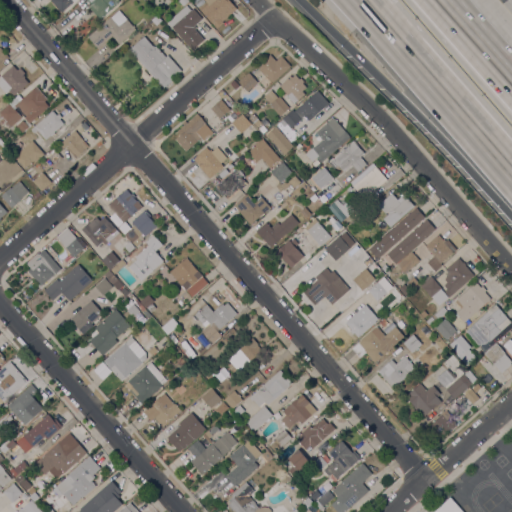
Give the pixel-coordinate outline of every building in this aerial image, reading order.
[(75,0),(62,12),(50,0),(75,0)] [(100,19),(88,6),(90,3),(87,0),(119,0),(120,1),(100,19)] [(222,21),(223,23),(217,28),(200,10),(207,3),(204,0),(229,0),(236,8),(222,21)] [(167,21),(186,5),(191,10),(193,8),(202,18),(194,25),(196,27),(195,29),(204,39),(192,50),(167,21)] [(118,10),(135,29),(119,44),(112,36),(98,48),(88,37),(118,10)] [(129,49),(144,36),(154,47),(156,46),(166,57),(168,55),(181,70),(172,79),(173,80),(164,88),(129,49)] [(0,47),(9,57),(3,62),(5,65),(0,69),(0,47)] [(272,82),(268,77),(267,78),(259,69),(260,68),(258,66),(270,54),(276,61),(281,56),(290,66),(272,82)] [(14,95),(10,90),(6,94),(0,86),(0,78),(1,76),(13,65),(17,70),(20,67),(25,73),(22,75),(28,82),(14,95)] [(247,91),(238,82),(249,72),(257,82),(247,91)] [(295,74),(299,79),(301,78),(304,81),(302,83),(306,87),(302,91),(305,94),(298,100),(293,103),(282,90),(286,87),(284,84),(295,74)] [(239,86),(235,89),(230,83),(233,79),(239,86)] [(36,86),(47,99),(44,101),(49,106),(30,123),(31,124),(29,126),(26,122),(27,121),(24,117),(16,107),(14,109),(20,116),(11,124),(11,125),(9,127),(5,122),(2,126),(0,124),(0,120),(2,119),(1,118),(2,117),(0,114),(0,112),(9,104),(8,102),(18,94),(22,98),(36,86)] [(289,108),(279,116),(269,104),(270,104),(264,97),(271,90),(277,98),(279,96),(289,108)] [(309,121),(298,108),(317,90),(328,103),(309,121)] [(230,109),(220,118),(211,108),(221,99),(230,109)] [(292,109),(301,119),(291,128),(282,119),(292,109)] [(52,110),(57,115),(59,113),(62,117),(59,119),(64,123),(54,132),(55,133),(52,135),(51,134),(46,139),(37,130),(34,133),(31,129),(52,110)] [(197,114),(205,123),(213,133),(204,141),(201,138),(186,151),(175,138),(180,134),(177,131),(197,114)] [(242,114),(251,124),(249,126),(251,128),(243,134),(242,132),(241,133),(232,123),(242,114)] [(322,140),(316,132),(333,117),(350,137),(321,162),(317,165),(314,162),(318,159),(316,157),(312,161),(305,154),(317,144),(322,140)] [(22,132),(19,128),(24,123),(27,127),(22,132)] [(258,129),(262,125),(267,130),(263,133),(258,129)] [(284,154),(266,134),(275,126),(293,146),(284,154)] [(89,146),(77,157),(67,145),(62,149),(58,145),(75,130),(89,146)] [(0,139),(4,144),(6,142),(8,145),(4,149),(0,144),(0,139)] [(269,167),(262,159),(257,163),(247,152),(262,139),(280,158),(269,167)] [(32,140),(44,154),(35,162),(33,160),(25,168),(14,156),(32,140)] [(353,141),(363,153),(359,156),(368,166),(356,176),(348,168),(343,172),(338,165),(334,168),(329,163),(353,141)] [(210,178),(192,159),(206,147),(211,152),(217,147),(226,158),(220,163),(223,166),(210,178)] [(46,155),(53,148),(62,157),(55,164),(46,155)] [(280,182),(271,172),(282,161),(292,172),(280,182)] [(373,163),(387,179),(364,199),(350,182),(373,163)] [(228,199),(224,194),(222,196),(214,187),(234,169),(233,168),(236,166),(243,174),(241,176),(246,183),(228,199)] [(225,168),(229,172),(222,178),(218,174),(225,168)] [(329,181),(321,188),(312,176),(320,170),(329,181)] [(51,182),(41,191),(32,181),(42,172),(51,182)] [(300,182),(294,187),(288,181),(294,175),(300,182)] [(28,191),(20,199),(11,207),(1,195),(10,187),(10,188),(19,181),(28,191)] [(337,181),(342,187),(327,201),(322,195),(337,181)] [(126,189),(131,194),(132,193),(135,196),(134,198),(136,200),(142,206),(138,210),(138,209),(123,222),(108,205),(126,189)] [(390,227),(383,219),(389,213),(387,211),(385,213),(378,205),(392,193),(397,199),(404,194),(414,206),(390,227)] [(249,224),(234,205),(248,194),(254,201),(261,195),(270,207),(249,224)] [(347,202),(354,210),(340,222),(328,206),(337,199),(342,206),(347,202)] [(300,211),(305,207),(311,214),(306,218),(300,211)] [(378,258),(369,249),(416,207),(424,217),(378,258)] [(144,210),(144,211),(145,210),(151,216),(149,217),(156,225),(144,236),(131,221),(144,210)] [(286,233),(270,247),(256,231),(266,222),(271,228),(277,222),(279,224),(291,214),(299,222),(286,233)] [(81,229),(88,223),(88,224),(94,219),(96,217),(99,220),(104,216),(109,222),(110,222),(117,230),(112,235),(111,234),(106,238),(109,241),(105,244),(102,241),(97,246),(81,229)] [(331,237),(320,246),(304,227),(315,218),(317,221),(331,237)] [(395,263),(387,254),(426,219),(435,228),(395,263)] [(132,242),(118,228),(125,222),(130,227),(133,225),(141,234),(139,236),(142,239),(140,240),(141,241),(136,246),(132,242)] [(67,227),(76,238),(75,238),(84,248),(74,257),(73,256),(72,256),(69,254),(70,253),(56,237),(67,227)] [(141,280),(138,277),(137,278),(135,275),(136,274),(129,266),(137,259),(135,257),(148,245),(145,241),(153,234),(162,244),(155,251),(163,261),(141,280)] [(438,234),(443,239),(443,238),(445,241),(444,242),(453,251),(440,263),(425,246),(438,234)] [(339,235),(349,247),(335,260),(324,248),(339,235)] [(291,268),(281,257),(279,260),(274,255),(277,252),(276,251),(289,240),(290,241),(294,238),(298,243),(295,246),(303,256),(291,268)] [(135,247),(129,252),(124,247),(130,242),(135,247)] [(356,246),(362,252),(356,258),(356,257),(352,261),(348,256),(351,252),(350,252),(356,246)] [(61,269),(55,274),(54,273),(39,287),(35,282),(37,281),(23,265),(37,253),(38,254),(44,249),(61,269)] [(119,260),(110,269),(101,259),(111,251),(119,260)] [(404,273),(402,271),(400,272),(398,269),(399,268),(397,265),(412,252),(419,260),(404,273)] [(447,272),(445,269),(458,257),(463,262),(464,262),(466,264),(465,265),(474,275),(449,296),(444,291),(447,289),(444,285),(447,282),(445,279),(447,272)] [(208,283),(191,297),(170,272),(187,258),(201,275),(208,283)] [(114,274),(111,270),(122,260),(126,264),(114,274)] [(389,269),(385,272),(380,267),(385,263),(389,269)] [(69,301),(62,292),(53,300),(44,290),(57,278),(59,281),(78,264),(92,280),(69,301)] [(332,304),(324,296),(317,302),(306,289),(317,279),(315,277),(326,267),(330,272),(332,270),(343,282),(342,283),(348,290),(343,294),(332,304)] [(394,267),(400,275),(394,280),(388,272),(394,267)] [(361,292),(352,281),(368,268),(377,278),(361,292)] [(119,286),(120,287),(118,289),(117,288),(116,288),(106,277),(111,273),(121,284),(119,286)] [(377,300),(368,291),(378,282),(385,276),(389,281),(382,287),(386,291),(377,300)] [(439,305),(431,297),(420,285),(431,276),(441,288),(440,288),(448,297),(439,305)] [(420,284),(413,290),(412,289),(410,290),(406,285),(408,284),(407,283),(413,277),(414,277),(420,284)] [(464,322),(456,313),(463,306),(457,299),(476,282),(480,287),(482,286),(486,290),(484,291),(490,298),(464,322)] [(108,299),(101,306),(95,298),(102,292),(108,299)] [(142,304),(140,301),(148,294),(150,297),(154,301),(151,303),(155,307),(150,312),(146,307),(145,308),(142,304)] [(141,304),(151,315),(149,317),(148,318),(133,301),(135,300),(136,299),(141,304)] [(97,313),(88,322),(89,323),(87,325),(86,324),(80,330),(70,319),(88,303),(97,313)] [(205,349),(195,336),(210,324),(206,319),(201,323),(194,315),(206,304),(213,311),(222,303),(224,305),(227,303),(237,314),(217,331),(221,335),(205,349)] [(140,311),(133,317),(131,315),(127,318),(123,314),(127,310),(126,310),(133,304),(140,311)] [(465,331),(495,304),(511,322),(489,341),(488,341),(485,343),(478,345),(465,331)] [(443,306),(448,311),(437,321),(432,316),(443,306)] [(348,320),(347,320),(349,318),(349,319),(362,308),(369,317),(370,316),(375,322),(358,337),(354,332),(352,334),(350,330),(351,329),(350,328),(349,328),(347,326),(347,325),(345,323),(348,320)] [(116,309),(130,325),(115,338),(117,342),(102,355),(89,340),(98,332),(95,327),(116,309)] [(432,316),(435,320),(429,325),(425,322),(432,316)] [(161,327),(172,318),(179,325),(168,335),(161,327)] [(384,318),(388,323),(383,327),(379,322),(384,318)] [(456,330),(446,339),(435,327),(445,318),(456,330)] [(400,320),(405,325),(401,328),(396,323),(400,320)] [(430,331),(426,335),(420,329),(424,325),(430,331)] [(385,335),(395,326),(404,337),(375,362),(366,352),(360,357),(352,348),(360,341),(360,340),(376,326),(385,335)] [(203,349),(190,360),(177,345),(190,334),(203,349)] [(413,334),(421,344),(412,352),(403,343),(413,334)] [(450,345),(461,335),(472,347),(469,349),(460,357),(450,345)] [(121,381),(104,361),(132,337),(145,352),(146,358),(142,361),(142,362),(121,381)] [(239,349),(236,345),(242,340),(245,344),(252,338),(258,344),(257,345),(261,350),(240,369),(239,368),(238,370),(229,359),(230,358),(230,357),(239,349)] [(511,356),(503,345),(510,339),(511,340),(511,339),(511,356)] [(496,343),(506,354),(504,355),(505,356),(501,359),(500,359),(494,364),(484,353),(496,343)] [(151,355),(148,351),(153,346),(157,350),(151,355)] [(469,349),(476,357),(466,365),(459,357),(460,357),(469,349)] [(391,359),(396,364),(405,356),(414,367),(408,372),(409,373),(392,388),(377,371),(391,359)] [(180,358),(184,360),(181,366),(176,363),(180,358)] [(0,369),(10,361),(26,380),(3,401),(0,397),(0,369)] [(145,366),(150,362),(167,380),(162,385),(141,403),(135,396),(139,393),(128,381),(145,366)] [(447,368),(450,371),(451,370),(452,371),(451,373),(455,377),(443,387),(436,378),(447,368)] [(292,383),(267,405),(264,401),(259,406),(250,396),(280,370),(292,383)] [(460,376),(461,377),(463,374),(471,383),(468,385),(469,386),(454,399),(453,397),(452,398),(444,390),(460,376)] [(441,401),(423,417),(414,407),(415,407),(405,396),(420,383),(426,390),(429,387),(428,386),(430,385),(431,386),(433,385),(437,389),(438,389),(441,393),(437,397),(441,401)] [(8,405),(31,384),(37,390),(31,396),(42,408),(24,424),(14,412),(8,405)] [(211,408),(201,397),(211,388),(221,399),(211,408)] [(464,394),(471,388),(479,398),(472,404),(464,394)] [(224,399),(234,390),(242,399),(232,408),(224,399)] [(164,393),(174,404),(175,403),(180,410),(162,426),(154,417),(150,421),(142,412),(164,393)] [(302,394),(316,410),(301,424),(298,420),(288,428),(281,419),(286,415),(282,410),(302,394)] [(215,408),(223,402),(228,408),(221,415),(215,408)] [(239,405),(244,410),(238,416),(233,410),(239,405)] [(264,406),(272,415),(254,431),(246,422),(264,406)] [(178,423),(190,412),(206,429),(194,439),(183,448),(179,451),(172,443),(171,444),(167,440),(168,439),(167,437),(168,436),(166,433),(177,424),(179,426),(180,425),(178,423)] [(0,419),(7,413),(12,418),(0,428),(0,419)] [(48,414),(53,420),(55,418),(62,426),(47,439),(44,436),(25,453),(15,441),(48,414)] [(430,425),(442,414),(448,421),(451,419),(452,421),(453,420),(455,423),(456,425),(452,428),(450,429),(451,431),(447,434),(446,433),(444,435),(445,436),(442,438),(441,437),(436,432),(435,433),(433,430),(433,429),(430,425)] [(313,448),(310,445),(306,449),(296,438),(297,438),(296,436),(300,433),(301,434),(302,433),(301,432),(309,425),(311,428),(322,418),(327,424),(329,422),(335,428),(313,448)] [(14,424),(8,430),(4,426),(11,421),(14,424)] [(213,433),(210,430),(215,425),(218,429),(213,433)] [(284,429),(291,438),(274,453),(268,446),(268,445),(267,444),(284,429)] [(213,442),(219,437),(219,438),(227,431),(237,442),(229,449),(230,449),(223,455),(223,456),(202,474),(191,461),(195,457),(188,449),(198,440),(205,449),(211,444),(203,436),(205,434),(213,442)] [(34,463),(69,432),(87,452),(56,479),(48,470),(44,474),(34,463)] [(256,459),(254,461),(258,466),(235,486),(226,475),(237,466),(228,456),(243,444),(249,439),(261,454),(256,459)] [(328,452),(341,440),(352,452),(354,450),(361,458),(358,459),(336,478),(331,473),(328,476),(323,469),(334,459),(328,452)] [(0,450),(6,445),(9,448),(4,453),(3,452),(0,450)] [(299,449),(309,461),(293,476),(288,470),(294,465),(289,458),(299,449)] [(56,486),(65,478),(66,476),(89,455),(100,468),(93,474),(95,477),(91,480),(95,485),(72,505),(56,486)] [(27,465),(14,477),(9,470),(12,467),(13,468),(22,460),(27,465)] [(362,462),(372,473),(363,481),(363,482),(362,483),(369,490),(347,509),(336,496),(346,488),(340,482),(362,462)] [(0,465),(4,470),(3,470),(11,479),(1,487),(0,485),(0,465)] [(298,476),(306,470),(310,475),(302,482),(298,476)] [(20,473),(31,485),(26,490),(15,478),(20,473)] [(111,480),(121,491),(118,494),(120,496),(117,498),(122,504),(112,511),(77,511),(80,509),(79,508),(111,480)] [(246,482),(254,491),(249,496),(259,508),(261,507),(264,507),(265,507),(267,508),(268,509),(270,511),(234,511),(226,502),(233,497),(231,495),(246,482)] [(13,483),(22,493),(12,502),(3,492),(13,483)] [(323,506),(320,509),(314,502),(328,490),(334,496),(323,506)] [(314,500),(310,495),(314,491),(319,496),(314,500)] [(31,500),(28,496),(33,492),(38,498),(33,502),(31,500)] [(306,508),(301,503),(307,497),(312,503),(306,508)] [(433,511),(450,497),(463,511),(433,511)] [(33,502),(41,511),(17,511),(31,500),(33,502)] [(138,511),(117,511),(126,505),(130,502),(138,511)]
